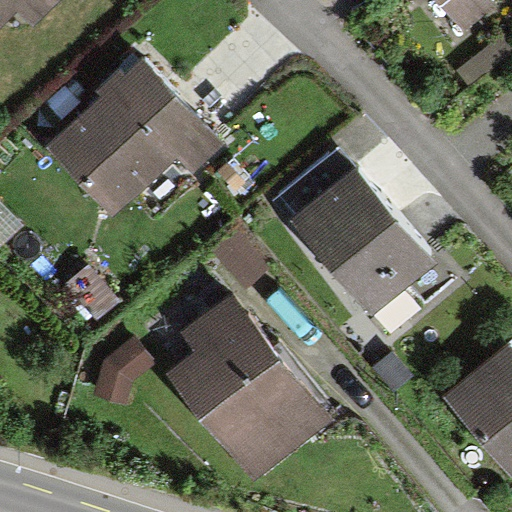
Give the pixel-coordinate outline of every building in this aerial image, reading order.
[(0,0),(0,22),(13,9),(28,25),(53,0),(0,0)] [(413,0),(426,17),(449,0),(413,0)] [(146,59),(50,143),(114,216),(177,161),(191,177),(224,148),(146,59)] [(408,209),(435,186),(393,136),(366,159),(408,209)] [(438,259),(359,165),(295,217),(375,312),(438,259)] [(244,224),(214,249),(243,284),(273,260),(244,224)] [(239,296),(187,336),(200,353),(171,375),(253,482),(334,420),(239,296)] [(155,362),(136,340),(104,361),(97,395),(129,402),(134,381),(155,362)] [(511,344),(509,342),(450,394),(511,463),(511,344)] [(392,352),(373,369),(394,392),(413,375),(392,352)]
